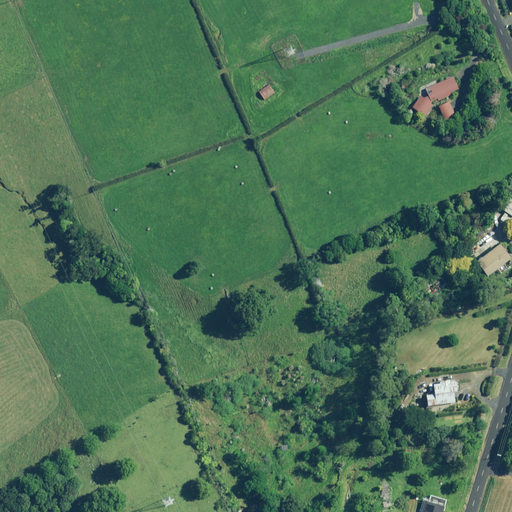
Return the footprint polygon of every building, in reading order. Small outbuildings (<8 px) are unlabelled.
[(457,89),(452,77),(425,89),(428,96),(425,97),(419,98),(412,107),(419,112),(420,111),(425,115),(432,106),(430,103),(432,101),(437,99),(438,101),(451,95),(450,93),(457,89)] [(275,92),(268,83),(258,92),(265,100),(275,92)] [(455,116),(447,102),(438,107),(446,121),(455,116)] [(511,258),(500,244),(477,261),(487,276),(511,258)] [(321,285),(316,272),(309,275),(315,288),(321,285)] [(457,391),(456,381),(432,384),(434,394),(425,395),(427,406),(454,402),(453,391),(457,391)] [(430,496),(429,502),(423,500),(419,511),(440,511),(444,500),(430,496)]
